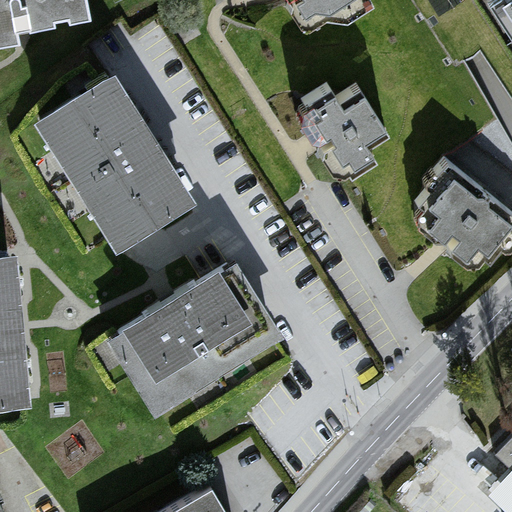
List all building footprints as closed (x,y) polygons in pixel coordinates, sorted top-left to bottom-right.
[(88,15),(84,0),(0,0),(0,41),(15,39),(13,30),(30,27),(52,22),(51,17),(67,14),(68,18),(88,15)] [(288,0),(304,24),(323,12),(347,15),(369,0),(288,0)] [(511,0),(499,0),(511,20),(511,0)] [(99,73),(31,116),(113,244),(117,242),(193,193),(112,65),(99,73)] [(385,130),(356,83),(335,97),(326,83),(300,99),(297,112),(299,125),(309,135),(318,135),(326,130),(331,137),(320,143),(318,150),(321,159),(327,166),(338,171),(349,171),(373,156),(365,142),(385,130)] [(511,240),(511,211),(443,156),(423,179),(423,184),(427,186),(412,206),(414,219),(420,231),(433,236),(442,233),(448,225),(454,230),(447,240),(447,247),(453,254),(460,259),(466,263),(474,262),(482,254),(486,258),(497,244),(504,247),(507,247),(511,240)] [(0,249),(0,405),(22,403),(29,403),(28,394),(22,326),(15,248),(0,249)] [(153,376),(122,328),(115,332),(106,338),(154,413),(272,337),(279,333),(233,257),(217,266),(250,316),(209,343),(202,332),(189,341),(194,349),(153,376)] [(167,292),(119,324),(122,328),(153,376),(194,349),(189,341),(202,332),(209,343),(250,316),(217,266),(214,262),(167,292)] [(511,427),(490,450),(511,472),(503,481),(511,489),(511,427)] [(223,511),(207,485),(159,511),(223,511)]
